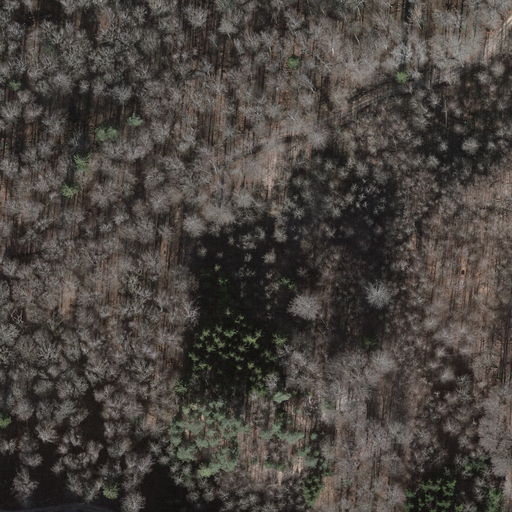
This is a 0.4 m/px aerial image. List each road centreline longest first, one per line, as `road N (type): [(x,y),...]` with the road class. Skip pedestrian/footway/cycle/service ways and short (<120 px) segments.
road 1 (track): [(511,25),(479,63),(339,122),(227,151),(45,249),(0,250)]
road 2 (track): [(0,413),(129,444),(206,511)]
road 3 (track): [(511,496),(491,436),(491,406),(511,383)]
